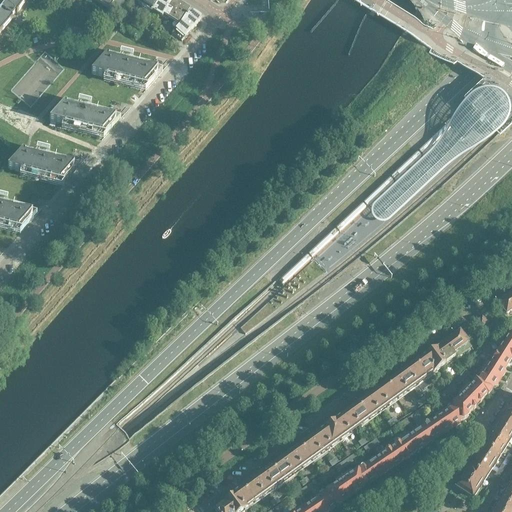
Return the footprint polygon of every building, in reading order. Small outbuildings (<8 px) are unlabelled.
[(0,0),(0,33),(11,21),(12,19),(12,18),(15,14),(17,14),(26,0),(0,0)] [(93,0),(120,17),(130,0),(93,0)] [(152,11),(158,0),(145,0),(142,5),(148,8),(147,10),(151,13),(152,11)] [(167,9),(173,1),(171,0),(158,0),(152,11),(158,15),(160,13),(163,15),(164,14),(169,17),(172,13),(167,9)] [(181,24),(189,11),(173,1),(167,9),(172,13),(169,17),(181,24)] [(185,38),(201,20),(200,18),(189,11),(181,24),(180,25),(173,34),(182,42),(185,38)] [(114,81),(119,61),(106,58),(91,75),(114,81)] [(134,85),(139,66),(119,61),(114,81),(134,85)] [(157,73),(157,72),(158,72),(158,71),(139,66),(134,85),(147,89),(148,87),(149,86),(150,85),(152,83),(153,82),(154,81),(155,80),(156,78),(156,76),(157,75),(157,74),(157,73)] [(511,76),(497,91),(511,100),(511,76)] [(478,94),(474,96),(471,98),(466,103),(460,110),(453,119),(447,129),(441,139),(436,145),(431,150),(427,154),(374,205),(372,206),(371,208),(371,210),(370,212),(371,214),(371,216),(372,218),(373,220),(375,221),(377,222),(378,223),(381,224),(383,224),(385,223),(387,223),(388,222),(390,220),(452,164),(457,160),(465,155),(478,150),(485,146),(492,141),(498,137),(502,132),(504,130),(507,127),(509,123),(510,119),(511,115),(511,111),(510,107),(508,103),(506,99),(503,96),(499,94),(495,93),(491,92),(486,92),(482,93),(478,94)] [(73,128),(78,109),(64,106),(49,122),(73,128)] [(92,133),(97,114),(78,109),(73,128),(92,133)] [(115,121),(116,119),(116,120),(116,119),(97,114),(92,133),(105,136),(106,135),(107,134),(108,132),(110,130),(111,129),(112,128),(113,127),(114,125),(115,123),(115,121)] [(31,176),(36,157),(22,153),(8,170),(31,176)] [(50,181),(55,161),(36,157),(31,176),(50,181)] [(74,169),(74,167),(74,166),(55,161),(50,181),(64,184),(64,183),(65,182),(66,181),(67,179),(68,178),(69,177),(70,176),(71,175),(72,173),(72,172),(73,171),(73,170),(74,169)] [(0,226),(9,228),(13,209),(0,205),(0,226)] [(32,216),(32,215),(32,214),(13,209),(9,228),(22,232),(22,231),(22,230),(23,229),(25,227),(27,225),(28,224),(29,223),(29,222),(30,220),(31,219),(31,218),(31,217),(32,216)] [(506,315),(511,310),(511,294),(496,306),(502,313),(503,312),(506,315)] [(487,323),(482,316),(476,321),(481,328),(487,323)] [(484,336),(502,322),(500,319),(481,332),(484,336)] [(467,343),(465,340),(466,338),(461,331),(444,344),(452,355),(452,354),(467,343)] [(511,350),(511,332),(510,337),(508,336),(502,344),(511,350)] [(426,379),(455,358),(452,354),(452,355),(444,344),(415,364),(426,379)] [(506,368),(511,358),(511,350),(502,344),(493,360),(506,368)] [(504,372),(506,369),(506,368),(493,360),(485,371),(499,380),(500,378),(502,378),(505,374),(504,372)] [(397,400),(426,379),(415,364),(387,385),(397,400)] [(458,385),(469,374),(466,371),(455,382),(458,385)] [(497,382),(499,380),(485,371),(481,378),(479,377),(476,382),(491,392),(493,388),(496,388),(498,384),(497,382)] [(467,416),(483,400),(486,397),(488,397),(491,392),(476,382),(473,387),(458,403),(452,407),(454,409),(463,421),(467,418),(467,416)] [(369,421),(397,400),(387,385),(358,406),(369,421)] [(444,400),(455,389),(452,386),(440,396),(444,400)] [(424,413),(430,409),(428,405),(421,409),(424,413)] [(511,406),(509,405),(502,415),(504,416),(511,421),(511,406)] [(340,441),(369,421),(358,406),(329,427),(340,441)] [(417,418),(424,413),(421,409),(415,414),(417,418)] [(463,421),(454,409),(443,417),(451,429),(453,428),(455,428),(459,426),(459,424),(463,421)] [(511,435),(511,421),(504,416),(501,421),(500,421),(498,424),(498,425),(497,427),(511,435)] [(443,417),(431,425),(439,437),(443,434),(445,435),(449,433),(449,430),(451,429),(443,417)] [(402,428),(409,424),(406,420),(400,424),(402,428)] [(396,432),(402,428),(400,424),(393,428),(396,432)] [(418,451),(439,437),(431,425),(431,424),(429,425),(427,424),(424,426),(424,428),(421,431),(419,430),(417,433),(409,439),(418,451)] [(311,462),(340,441),(329,427),(301,447),(311,462)] [(507,447),(511,438),(511,435),(497,427),(497,428),(495,428),(494,431),(494,432),(491,437),(507,447)] [(389,471),(418,451),(409,439),(409,437),(379,457),(380,459),(389,471)] [(500,457),(507,447),(491,437),(489,440),(488,440),(486,443),(486,444),(484,447),(500,457)] [(366,453),(379,444),(376,440),(364,449),(366,453)] [(283,483),(311,462),(301,447),(272,468),(283,483)] [(494,468),(500,457),(484,447),(481,452),(480,452),(479,455),(478,456),(478,458),(494,468)] [(337,473),(356,460),(353,456),(334,469),(337,473)] [(487,478),(494,468),(478,458),(477,459),(476,459),(474,462),(474,463),(471,468),(487,478)] [(389,471),(380,459),(372,464),(368,464),(368,467),(367,468),(371,473),(374,472),(378,478),(389,471)] [(498,478),(505,467),(502,465),(495,476),(498,478)] [(487,478),(471,468),(470,467),(463,477),(480,488),(487,478)] [(254,504),(283,483),(272,468),(243,489),(254,504)] [(378,478),(374,472),(371,473),(367,468),(365,469),(363,468),(360,470),(360,472),(359,473),(367,486),(378,478)] [(504,482),(511,471),(507,469),(500,479),(504,482)] [(321,484),(334,475),(331,471),(318,480),(321,484)] [(336,507),(367,486),(359,473),(358,472),(343,482),(344,483),(327,494),(336,507)] [(480,488),(463,477),(456,487),(474,499),(480,488)] [(300,498),(313,489),(310,485),(298,494),(300,498)] [(485,499),(492,488),(489,486),(482,496),(485,499)] [(216,511),(242,511),(254,504),(243,489),(221,505),(222,506),(215,511),(216,511)] [(489,505),(494,497),(498,491),(494,489),(485,503),(489,505)] [(511,493),(506,490),(499,500),(511,508),(511,493)] [(328,511),(336,507),(327,494),(325,495),(323,494),(320,496),(320,499),(317,501),(321,508),(319,510),(320,511),(328,511)] [(276,511),(278,511),(296,500),(294,496),(274,509),(276,511)] [(320,511),(319,510),(321,508),(317,501),(315,500),(313,504),(306,509),(308,511),(320,511)] [(511,511),(511,508),(499,500),(493,510),(495,511),(511,511)]
